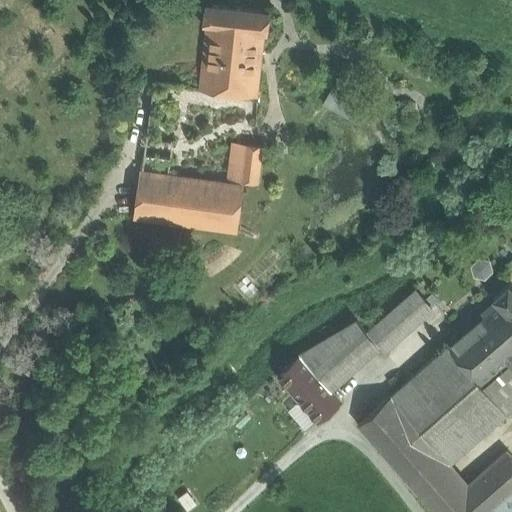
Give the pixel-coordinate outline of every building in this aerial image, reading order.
[(212,3),(202,88),(266,96),(277,10),(212,3)] [(335,97),(331,106),(358,121),(363,112),(335,97)] [(235,141),(230,180),(146,169),(140,220),(244,233),(250,183),(263,185),(268,145),(235,141)] [(441,313),(420,289),(373,330),(388,347),(394,353),(441,313)] [(511,291),(362,421),(440,511),(509,511),(511,510),(511,442),(501,430),(511,420),(511,291)] [(373,330),(360,319),(302,352),(306,356),(337,392),(388,347),(373,330)] [(282,376),(322,424),(346,403),(337,392),(306,356),(282,376)]
